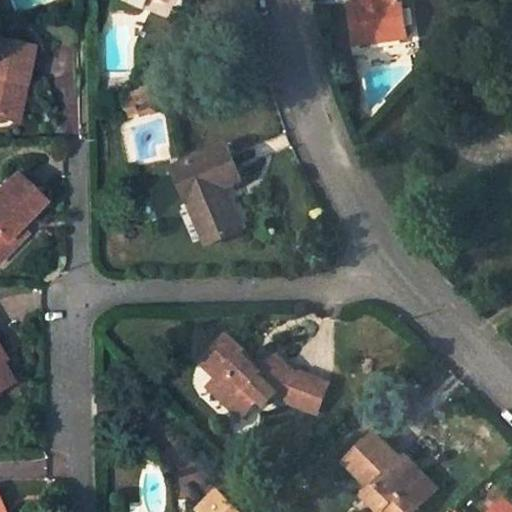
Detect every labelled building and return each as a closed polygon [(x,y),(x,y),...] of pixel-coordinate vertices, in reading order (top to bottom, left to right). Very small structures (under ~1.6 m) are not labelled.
[(360,0),(361,4),(351,6),(356,44),(408,37),(403,0),(402,0),(390,1),(389,0),(360,0)] [(23,87),(30,48),(0,42),(0,118),(10,121),(17,86),(23,87)] [(126,113),(138,113),(138,111),(151,108),(160,105),(161,112),(164,112),(156,85),(118,97),(122,113),(126,113)] [(16,122),(23,87),(17,86),(10,121),(16,122)] [(161,112),(160,105),(151,108),(154,117),(154,119),(163,117),(161,112)] [(154,117),(151,108),(138,111),(138,113),(141,121),(154,117)] [(242,183),(227,148),(175,169),(209,247),(245,232),(226,190),(242,183)] [(43,206),(13,177),(0,190),(0,250),(19,231),(43,206)] [(0,250),(0,260),(23,235),(19,231),(0,250)] [(254,362),(227,336),(204,360),(221,375),(217,379),(212,384),(246,415),(258,402),(273,387),(277,391),(280,394),(297,376),(277,356),(263,371),(256,378),(247,369),(254,362)] [(0,360),(0,389),(10,383),(0,366),(0,363),(1,362),(0,360)] [(201,363),(217,379),(221,375),(204,360),(201,363)] [(263,371),(254,362),(247,369),(256,378),(263,371)] [(242,418),(246,415),(212,384),(209,387),(242,418)] [(263,407),(277,391),(273,387),(258,402),(263,407)] [(402,461),(377,435),(348,464),(374,490),(366,497),(380,511),(383,511),(386,510),(388,511),(417,511),(432,497),(398,464),(402,461)] [(406,457),(402,461),(398,464),(432,497),(439,491),(406,457)] [(236,511),(217,494),(199,511),(236,511)] [(511,511),(511,507),(504,500),(492,511),(511,511)]
